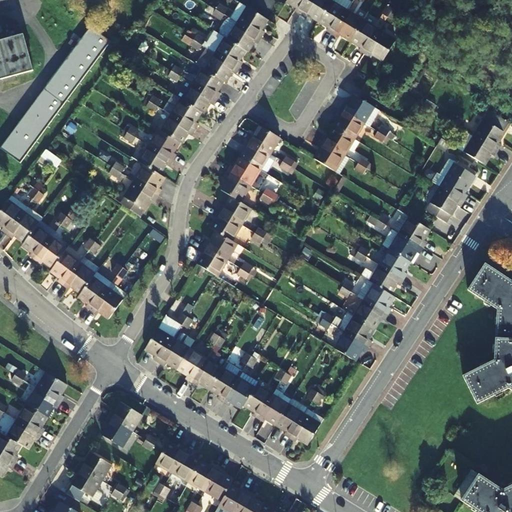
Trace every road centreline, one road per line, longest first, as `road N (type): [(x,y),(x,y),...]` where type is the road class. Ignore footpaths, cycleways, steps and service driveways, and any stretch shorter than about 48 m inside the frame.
road 1 (residential): [(309,489),(487,220)]
road 2 (residential): [(110,365),(168,273),(189,179),(242,103)]
road 3 (residential): [(110,365),(309,489)]
road 4 (residential): [(242,103),(289,37),(337,66),(294,134)]
road 5 (residential): [(21,511),(110,365)]
road 6 (residential): [(0,272),(110,365)]
